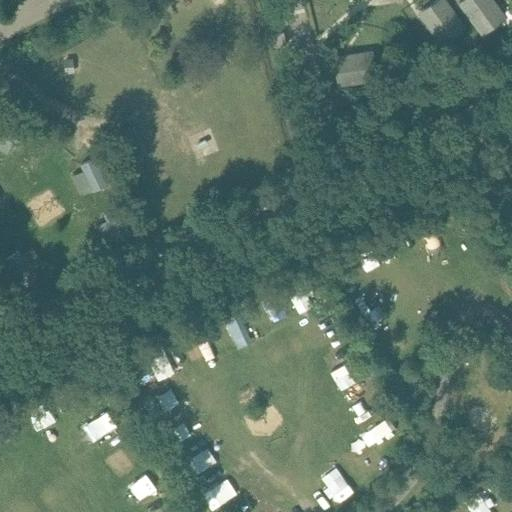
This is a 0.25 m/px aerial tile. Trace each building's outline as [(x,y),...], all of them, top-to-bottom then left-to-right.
[(446,0),(436,0),(418,14),(442,48),(467,29),(446,0)] [(494,0),(461,0),(458,3),(482,37),(507,18),(494,0)] [(283,32),(272,35),(275,47),(286,45),(283,32)] [(377,79),(373,52),(333,58),(337,85),(377,79)] [(46,142),(8,116),(0,127),(0,132),(36,157),(46,142)] [(118,180),(86,147),(73,160),(105,193),(118,180)] [(26,204),(41,228),(66,212),(51,188),(26,204)] [(109,229),(67,248),(75,265),(117,246),(109,229)] [(41,273),(12,237),(0,247),(0,250),(27,284),(41,273)]
